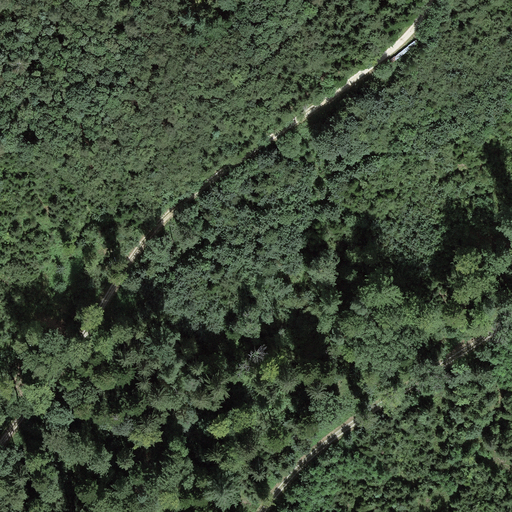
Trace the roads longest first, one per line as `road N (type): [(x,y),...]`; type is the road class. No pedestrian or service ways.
road 1 (track): [(0,427),(188,182),(341,87),(396,40),(421,0)]
road 2 (track): [(259,511),(317,453),(511,316)]
